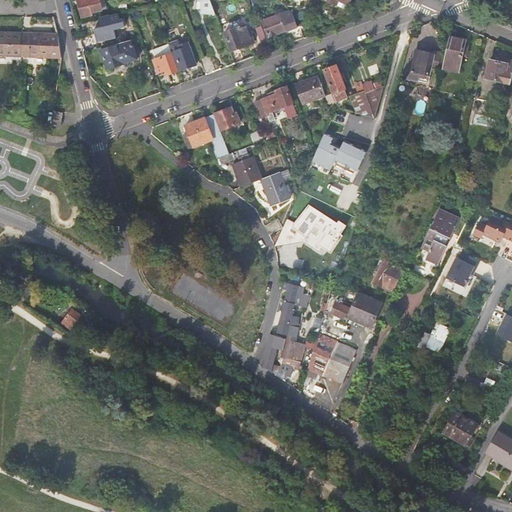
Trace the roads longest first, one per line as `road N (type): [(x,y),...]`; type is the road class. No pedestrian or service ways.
road 1 (residential): [(432,7),(94,127)]
road 2 (residential): [(402,474),(125,286)]
road 3 (residential): [(402,474),(508,270)]
road 4 (residential): [(94,127),(125,286)]
road 5 (unknown): [(403,17),(373,136),(345,136)]
road 6 (residential): [(125,286),(0,219)]
road 7 (residential): [(94,127),(64,8)]
